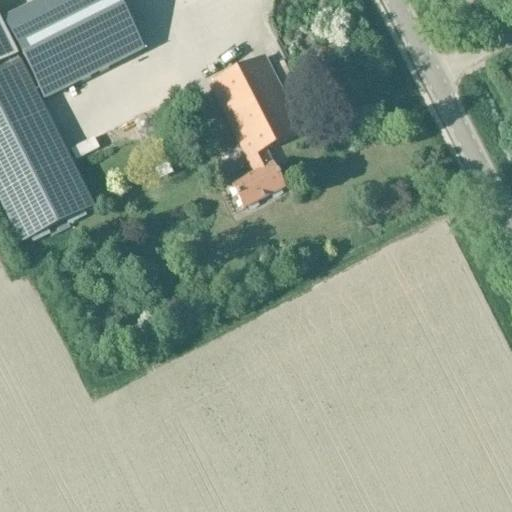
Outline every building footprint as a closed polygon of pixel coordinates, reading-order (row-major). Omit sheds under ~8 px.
[(44,0),(4,20),(44,103),(144,53),(117,0),(44,0)] [(0,69),(18,60),(0,24),(0,69)] [(285,189),(267,151),(301,135),(264,60),(208,88),(251,173),(230,184),(243,210),(285,189)] [(92,210),(31,87),(20,65),(0,74),(0,203),(21,246),(92,210)] [(63,143),(79,136),(74,126),(58,133),(63,143)]
